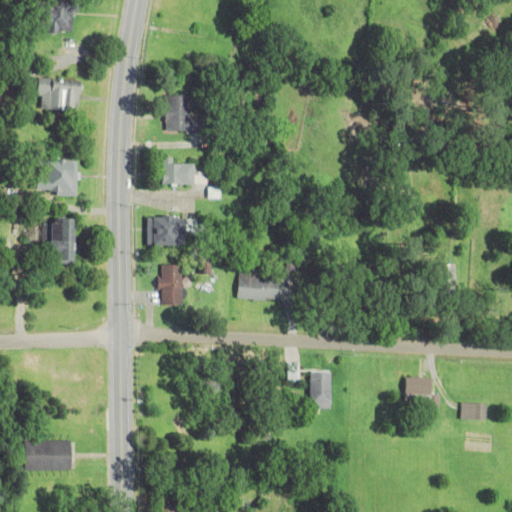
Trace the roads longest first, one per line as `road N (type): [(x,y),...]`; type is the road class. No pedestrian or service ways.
road 1 (tertiary): [(120,511),(118,183),(137,0)]
road 2 (residential): [(511,348),(119,336)]
